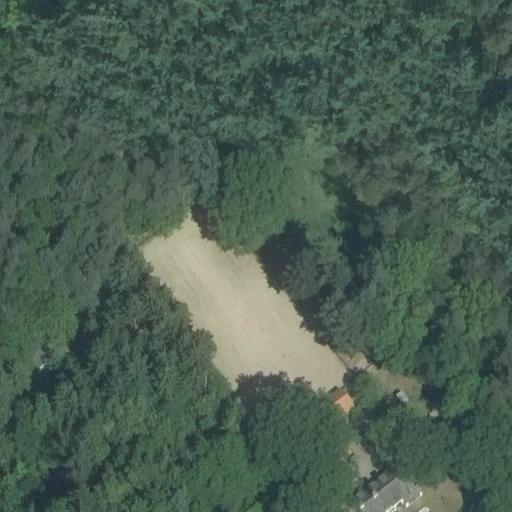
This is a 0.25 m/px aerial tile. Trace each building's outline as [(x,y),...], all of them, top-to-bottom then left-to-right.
[(93,308),(72,327),(82,339),(104,320),(93,308)] [(64,367),(73,358),(57,340),(53,343),(49,339),(39,347),(40,349),(27,360),(39,373),(54,359),(56,362),(58,361),(64,367)] [(355,410),(340,391),(292,429),(296,433),(304,446),(306,449),(355,410)] [(357,480),(331,447),(301,470),(328,504),(357,480)] [(405,473),(400,466),(384,479),(386,482),(366,497),(362,492),(349,503),(352,508),(352,509),(354,511),(393,511),(403,505),(406,508),(423,495),(409,478),(412,476),(408,471),(405,473)]
